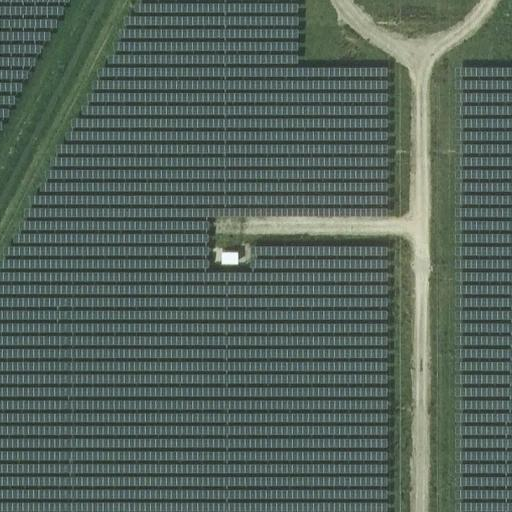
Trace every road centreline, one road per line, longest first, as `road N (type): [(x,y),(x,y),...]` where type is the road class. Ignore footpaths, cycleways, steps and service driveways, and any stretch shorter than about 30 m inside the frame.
road 1 (track): [(419,511),(419,49)]
road 2 (track): [(419,225),(222,226)]
road 3 (track): [(340,0),(369,34),(419,49),(460,33),(489,0)]
